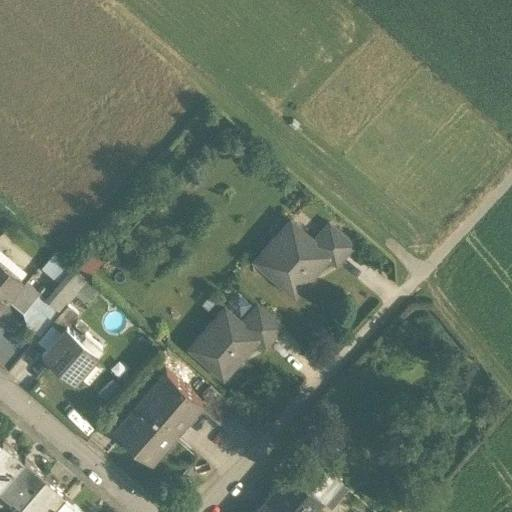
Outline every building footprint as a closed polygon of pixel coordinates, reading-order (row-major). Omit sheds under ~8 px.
[(329,255),(312,240),(290,221),(256,260),(294,294),(327,256),(329,255)] [(354,244),(328,221),(312,240),(329,255),(327,256),(336,264),(354,244)] [(0,303),(22,279),(0,259),(0,303)] [(76,270),(48,302),(61,312),(68,303),(88,280),(76,270)] [(27,282),(10,302),(24,314),(41,294),(27,282)] [(61,312),(52,323),(63,332),(69,325),(77,315),(80,312),(68,303),(61,312)] [(283,326),(257,303),(241,322),(257,337),(256,338),(265,346),(283,326)] [(257,337),(241,322),(225,308),(190,348),(223,376),(256,338),(257,337)] [(87,332),(83,337),(69,325),(63,332),(44,354),(76,381),(104,347),(87,332)] [(152,460),(203,400),(166,368),(115,429),(123,435),(152,460)] [(217,391),(202,408),(241,441),(257,424),(217,391)] [(106,456),(123,435),(115,429),(106,420),(88,441),(106,456)] [(321,435),(305,453),(323,469),(339,450),(321,435)] [(2,443),(0,445),(0,485),(1,486),(23,459),(2,442),(2,443)] [(323,469),(305,453),(290,470),(311,488),(326,471),(323,469)] [(45,476),(24,459),(23,459),(1,486),(0,487),(0,490),(11,500),(15,495),(24,503),(44,478),(45,476)] [(311,488),(290,470),(266,498),(283,511),(308,511),(321,496),(311,488)] [(65,496),(44,478),(24,503),(18,509),(22,511),(51,511),(64,497),(65,496)] [(412,496),(398,511),(419,511),(425,506),(412,496)] [(82,511),(64,497),(51,511),(82,511)] [(283,511),(266,498),(254,511),(283,511)]
